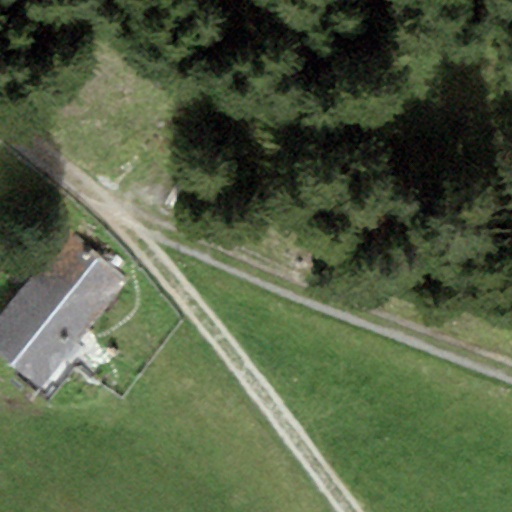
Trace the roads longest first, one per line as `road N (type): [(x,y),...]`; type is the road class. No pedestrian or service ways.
road 1 (track): [(99,205),(421,335),(511,362)]
road 2 (track): [(352,511),(99,205)]
road 3 (track): [(99,205),(0,111)]
